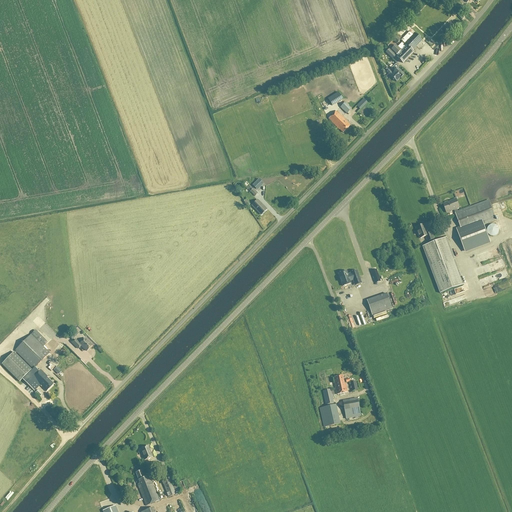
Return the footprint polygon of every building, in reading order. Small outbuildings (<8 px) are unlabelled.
[(397,54),(396,55),(398,56),(397,58),(403,63),(413,52),(412,51),(422,41),(414,34),(413,35),(410,32),(401,41),(406,45),(405,46),(402,43),(397,48),(395,45),(391,49),(397,54)] [(389,70),(386,72),(391,76),(390,76),(396,82),(400,78),(404,75),(397,69),(394,72),(393,74),(389,70)] [(341,95),(330,100),(332,103),(342,97),(341,95)] [(367,102),(364,99),(357,106),(360,110),(367,102)] [(345,103),(343,105),(341,107),(347,114),(351,109),(345,103)] [(305,126),(319,121),(315,107),(300,112),(305,126)] [(336,111),(328,119),(339,130),(340,130),(343,133),(350,126),(347,122),(336,111)] [(255,188),(262,181),(259,179),(252,185),(255,188)] [(253,188),(250,191),(250,192),(255,197),(258,194),(253,188)] [(455,213),(460,227),(456,229),(465,253),(491,243),(483,224),(496,219),(489,200),(458,212),(457,209),(459,208),(456,199),(452,200),(452,201),(448,202),(448,201),(444,203),(443,204),(446,212),(454,210),(455,213)] [(267,210),(257,200),(252,205),(261,215),(267,210)] [(425,225),(416,228),(420,238),(426,236),(428,241),(434,239),(431,233),(428,234),(425,225)] [(495,225),(493,225),(492,225),(491,225),(489,226),(488,227),(487,228),(487,230),(487,232),(487,233),(488,235),(490,236),(492,237),(493,237),(495,236),(497,235),(498,234),(499,233),(499,231),(499,229),(499,228),(498,227),(497,226),(495,225)] [(423,247),(440,294),(463,285),(446,238),(423,247)] [(371,271),(373,275),(375,283),(380,281),(378,273),(376,269),(371,271)] [(353,280),(354,282),(355,286),(361,284),(356,270),(350,272),(351,274),(347,275),(346,271),(345,271),(344,271),(342,272),(341,273),(338,274),(343,286),(351,284),(350,281),(353,280)] [(392,309),(387,294),(367,301),(372,316),(392,309)] [(35,330),(15,351),(33,369),(20,383),(24,387),(27,384),(34,391),(40,385),(46,392),(54,384),(47,378),(48,377),(40,369),(39,371),(35,367),(49,353),(43,347),(48,342),(35,330)] [(81,346),(87,351),(92,346),(85,338),(80,344),(75,340),(72,343),(78,349),(81,346)] [(54,351),(60,348),(57,340),(51,343),(54,351)] [(14,352),(2,364),(20,382),(32,370),(14,352)] [(334,377),(336,383),(334,383),(337,395),(348,392),(346,382),(344,383),(343,375),(334,377)] [(358,390),(356,381),(350,383),(352,391),(358,390)] [(323,391),(326,405),(334,404),(331,390),(323,391)] [(361,416),(357,398),(343,401),(346,419),(361,416)] [(324,427),(340,424),(336,407),(335,407),(334,405),(320,408),(324,427)] [(140,449),(141,450),(140,451),(141,454),(142,454),(144,460),(152,457),(148,446),(140,449)] [(141,471),(136,473),(138,480),(137,480),(139,484),(137,485),(146,506),(159,501),(149,476),(144,478),(141,471)] [(168,475),(161,478),(169,497),(176,494),(168,475)]
